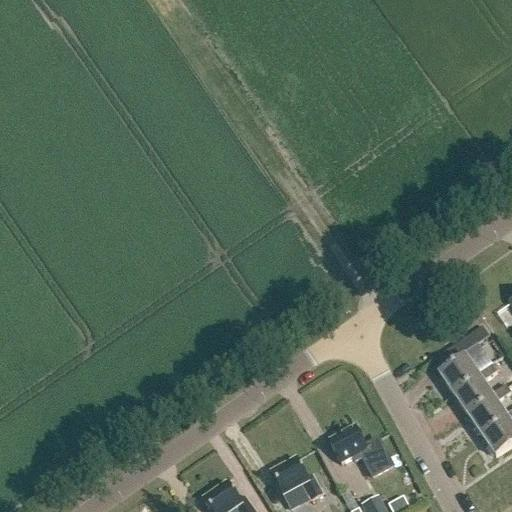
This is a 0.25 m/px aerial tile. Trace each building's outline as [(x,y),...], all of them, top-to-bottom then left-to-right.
[(439,377),(453,397),(479,379),(478,377),(469,364),(483,354),(478,347),(463,358),(464,359),(439,377)] [(453,397),(467,418),(494,399),(493,398),(484,385),(498,375),(493,367),(478,377),(479,379),(453,397)] [(467,418),(481,438),(508,419),(507,418),(498,404),(511,395),(507,388),(493,398),(494,399),(467,418)] [(481,438),(496,460),(511,448),(511,425),(511,413),(507,418),(508,419),(481,438)] [(356,430),(329,444),(341,467),(360,457),(373,480),(392,470),(378,443),(366,450),(356,430)] [(270,476),(283,499),(303,488),(312,504),(323,499),(312,479),(308,481),(297,462),(270,476)] [(228,486),(203,503),(209,511),(252,511),(245,501),(241,504),(228,486)] [(384,511),(378,500),(362,508),(364,511),(384,511)] [(403,500),(389,508),(390,511),(402,511),(408,509),(403,500)]
